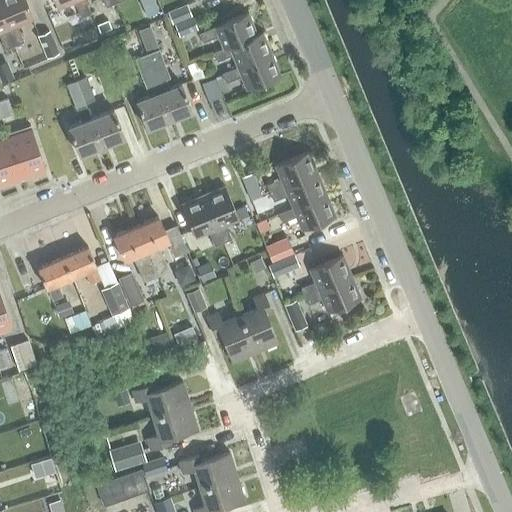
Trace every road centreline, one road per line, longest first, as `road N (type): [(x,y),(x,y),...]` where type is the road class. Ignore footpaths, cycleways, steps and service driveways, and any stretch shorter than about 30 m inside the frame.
road 1 (residential): [(0,229),(331,95)]
road 2 (tertiary): [(422,314),(331,95)]
road 3 (residential): [(247,413),(260,388),(422,314)]
road 4 (tertiary): [(487,471),(422,314)]
road 5 (residential): [(487,471),(333,511)]
